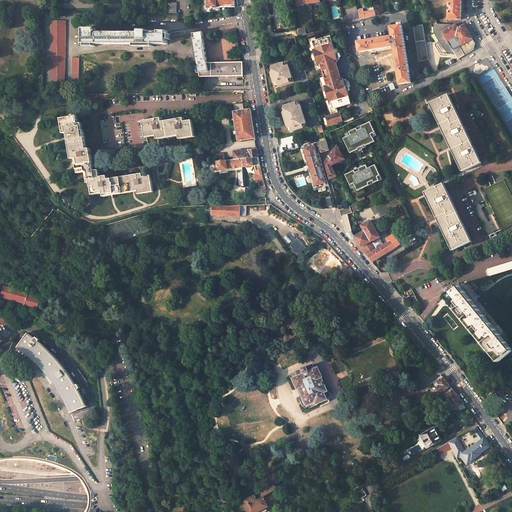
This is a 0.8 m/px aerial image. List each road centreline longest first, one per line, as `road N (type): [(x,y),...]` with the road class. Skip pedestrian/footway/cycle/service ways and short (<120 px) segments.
road 1 (residential): [(326,229),(511,454)]
road 2 (residential): [(243,0),(274,180),(326,229)]
road 3 (primary): [(241,511),(0,486)]
road 4 (primary): [(0,500),(148,511)]
